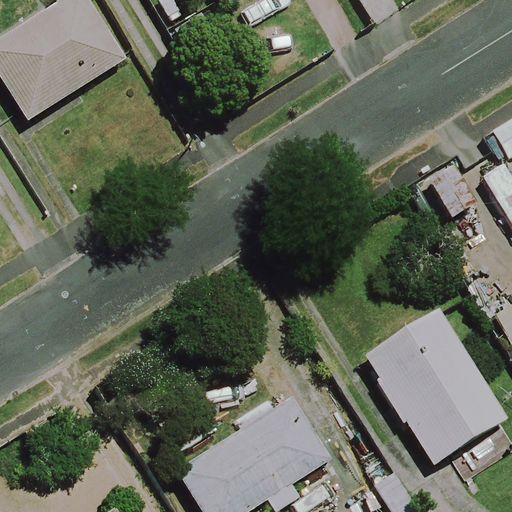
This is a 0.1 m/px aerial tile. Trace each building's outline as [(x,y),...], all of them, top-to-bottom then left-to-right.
[(121,71),(77,0),(60,0),(0,37),(0,95),(22,132),(121,71)] [(214,0),(220,9),(234,0),(214,0)] [(511,125),(486,140),(505,172),(511,167),(511,125)] [(511,189),(500,170),(474,186),(511,249),(511,189)] [(470,215),(450,175),(425,188),(445,228),(470,215)] [(511,312),(492,325),(511,356),(511,312)] [(497,429),(431,324),(359,369),(425,474),(497,429)] [(320,470),(285,411),(172,478),(192,511),(257,511),(262,509),(263,511),(283,511),(292,507),(283,493),(320,470)]
